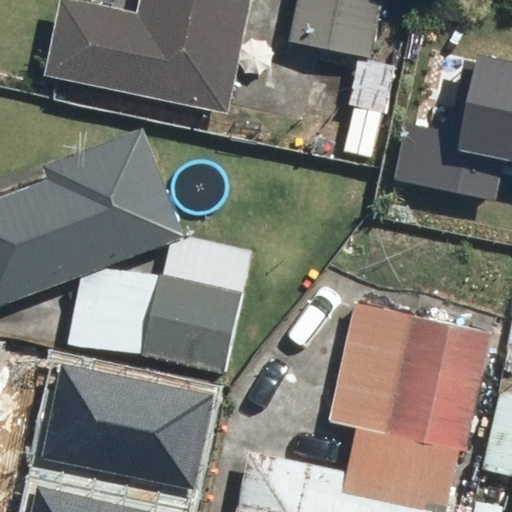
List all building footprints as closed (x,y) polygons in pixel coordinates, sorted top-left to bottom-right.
[(262,0),(154,0),(153,8),(109,0),(68,0),(56,71),(244,105),(262,0)] [(302,0),(300,40),(345,43),(344,51),(386,54),(388,20),(392,20),(393,0),(302,0)] [(412,120),(403,167),(504,187),(511,153),(511,152),(511,58),(478,52),(462,130),(412,120)] [(406,60),(365,57),(361,117),(403,119),(406,60)] [(66,173),(0,195),(0,303),(86,273),(75,348),(238,373),(257,247),(193,237),(154,125),(61,158),(66,173)] [(462,511),(500,327),(362,298),(350,388),(320,384),(317,404),(338,407),(336,418),(368,422),(361,472),(264,452),(251,511),(462,511)] [(78,361),(0,347),(0,452),(20,456),(18,467),(67,476),(76,477),(75,487),(135,497),(155,382),(110,374),(112,361),(79,355),(78,361)] [(62,511),(67,479),(0,467),(0,511),(62,511)] [(195,511),(199,482),(144,475),(139,511),(195,511)]
